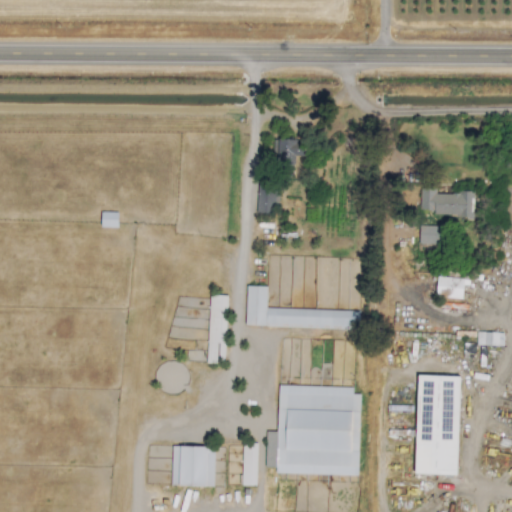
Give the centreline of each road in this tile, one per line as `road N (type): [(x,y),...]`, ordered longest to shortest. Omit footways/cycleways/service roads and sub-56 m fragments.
road 1 (secondary): [(0,49),(511,52)]
road 2 (track): [(511,494),(470,466),(466,449),(473,405),(510,369),(493,298)]
